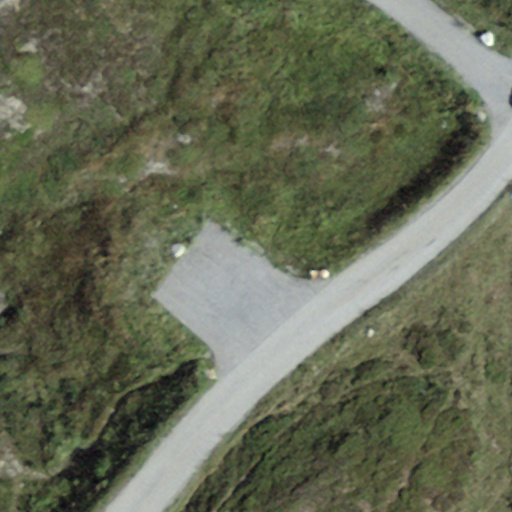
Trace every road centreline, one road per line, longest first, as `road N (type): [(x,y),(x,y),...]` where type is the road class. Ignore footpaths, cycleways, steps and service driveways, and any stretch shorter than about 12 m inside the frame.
road 1 (residential): [(267,366),(467,202),(511,147)]
road 2 (residential): [(267,366),(131,511)]
